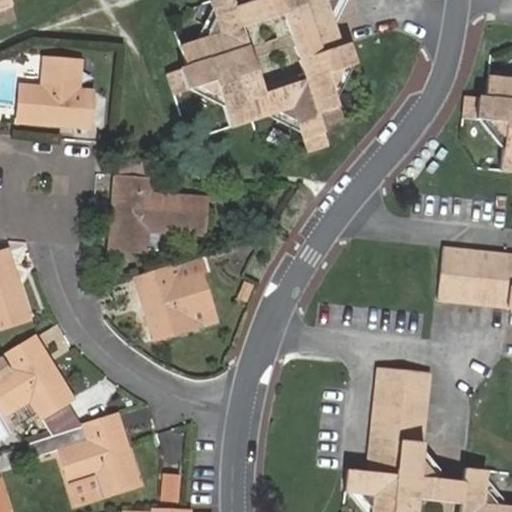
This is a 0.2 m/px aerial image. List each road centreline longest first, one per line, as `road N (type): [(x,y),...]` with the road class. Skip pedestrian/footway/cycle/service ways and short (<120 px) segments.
road 1 (residential): [(241,411),(286,294),(434,97),(459,0)]
road 2 (residential): [(241,411),(155,387),(92,338),(49,245),(41,186)]
